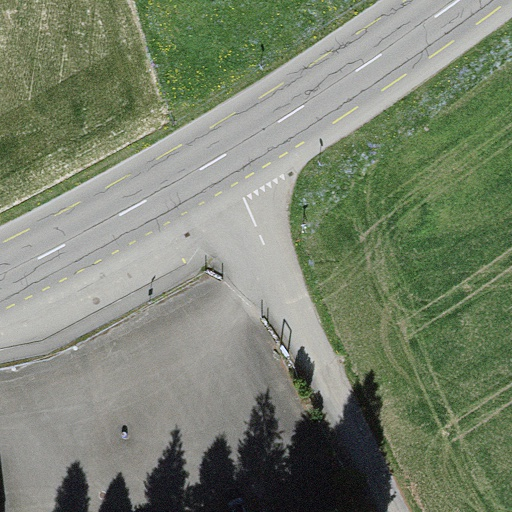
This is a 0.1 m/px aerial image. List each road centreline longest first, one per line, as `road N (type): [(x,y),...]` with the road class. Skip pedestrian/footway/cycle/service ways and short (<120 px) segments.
road 1 (unclassified): [(210,151),(392,511)]
road 2 (primary): [(210,151),(441,0)]
road 3 (primary): [(0,265),(210,151)]
